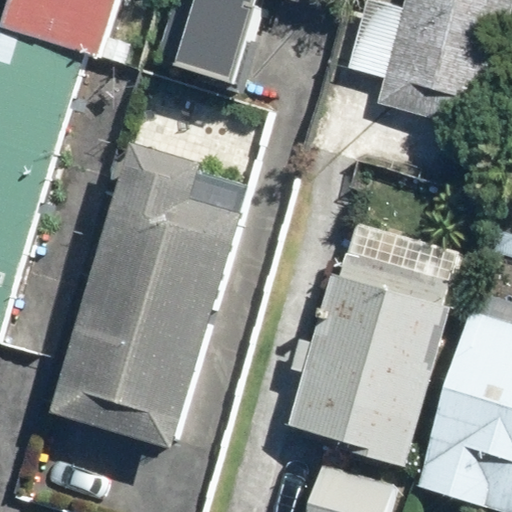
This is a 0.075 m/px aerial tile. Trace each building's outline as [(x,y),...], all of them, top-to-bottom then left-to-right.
[(95,56),(98,57),(117,0),(11,0),(0,36),(0,343),(2,344),(95,56)] [(175,0),(155,65),(172,71),(170,77),(231,96),(260,0),(262,0),(288,8),(290,0),(175,0)] [(387,77),(405,10),(372,0),(367,0),(349,66),(387,77)] [(379,102),(481,131),(511,18),(511,0),(407,0),(405,10),(387,77),(379,102)] [(130,141),(47,415),(171,452),(243,212),(192,197),(202,163),(130,141)] [(494,251),(511,255),(511,192),(494,251)] [(340,447),(407,466),(452,307),(443,303),(457,252),(358,223),(344,275),(332,272),(312,344),(302,342),(295,369),(305,372),(290,425),(342,439),(340,447)] [(511,321),(472,310),(423,487),(511,511),(511,321)] [(309,511),(384,511),(391,486),(322,467),(309,511)]
